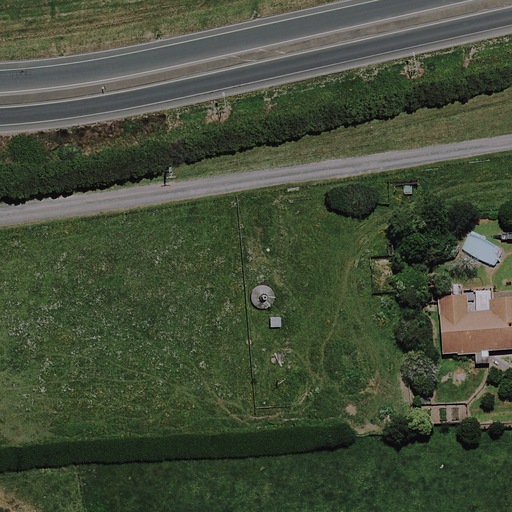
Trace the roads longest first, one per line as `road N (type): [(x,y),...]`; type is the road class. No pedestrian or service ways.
road 1 (primary): [(511,15),(79,107),(0,116)]
road 2 (primary): [(0,81),(75,74),(428,0)]
